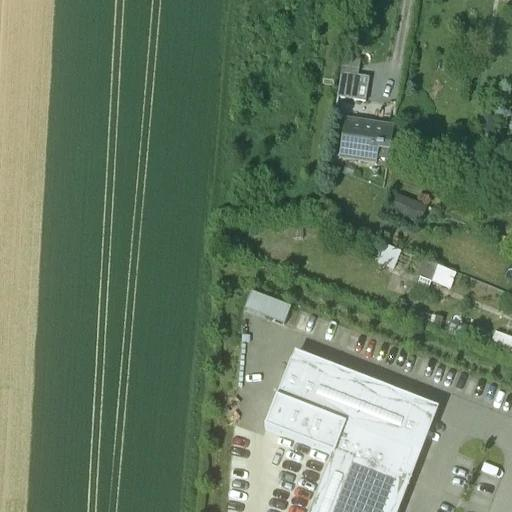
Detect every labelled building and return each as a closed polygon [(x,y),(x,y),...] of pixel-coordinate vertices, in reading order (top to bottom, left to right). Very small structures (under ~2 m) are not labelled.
[(369,81),(340,76),(336,99),(365,104),(369,81)] [(393,129),(345,121),(339,159),(374,165),(377,148),(389,150),(393,129)] [(428,221),(431,202),(400,196),(396,215),(428,221)] [(426,258),(420,275),(447,285),(453,267),(426,258)] [(293,324),(299,305),(258,293),(252,312),(293,324)] [(511,351),(511,336),(499,332),(494,346),(511,351)] [(398,511),(438,412),(293,355),(264,432),(331,458),(309,511),(398,511)]
